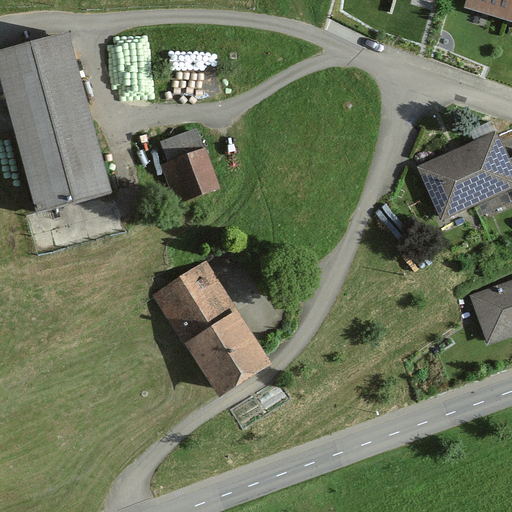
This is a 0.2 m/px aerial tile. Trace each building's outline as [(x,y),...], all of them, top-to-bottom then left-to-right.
[(509,22),(511,10),(511,0),(473,0),(471,11),(509,22)] [(65,45),(0,61),(0,96),(30,216),(104,198),(65,45)] [(193,137),(156,150),(175,207),(213,195),(193,137)] [(487,147),(415,174),(433,225),(468,212),(473,225),(511,210),(511,172),(499,178),(487,147)] [(206,273),(163,299),(218,391),(262,365),(206,273)] [(511,288),(468,303),(482,346),(511,336),(511,288)]
